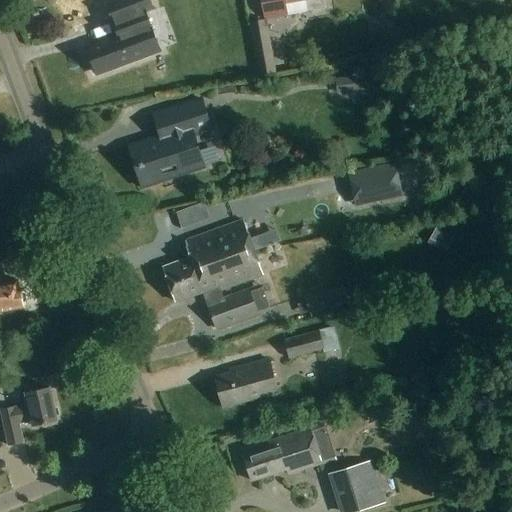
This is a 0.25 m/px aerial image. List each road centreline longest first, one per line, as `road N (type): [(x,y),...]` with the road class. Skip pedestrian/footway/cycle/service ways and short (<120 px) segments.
road 1 (tertiary): [(151,435),(0,31)]
road 2 (residential): [(151,435),(0,502)]
